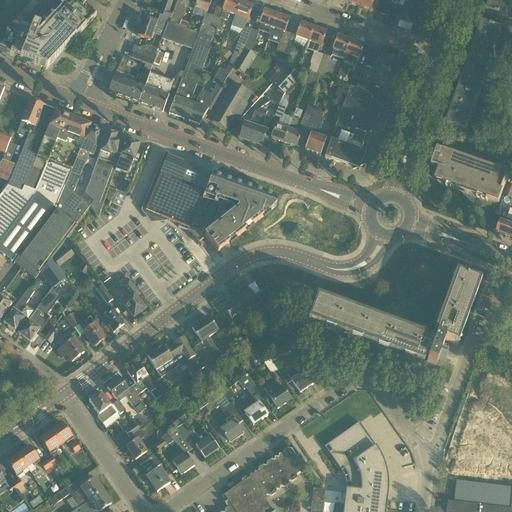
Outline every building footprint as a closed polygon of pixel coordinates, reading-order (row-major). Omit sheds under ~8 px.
[(80,33),(86,27),(82,24),(87,19),(90,22),(96,16),(77,0),(74,0),(42,36),(38,35),(37,34),(40,27),(33,25),(31,32),(29,35),(11,28),(5,36),(7,38),(0,48),(0,52),(35,66),(35,65),(46,70),(64,51),(64,50),(64,51),(65,50),(65,49),(70,44),(76,38),(75,38),(80,33)] [(169,19),(171,20),(173,14),(169,12),(173,0),(163,0),(158,15),(159,16),(169,19)] [(173,14),(171,20),(170,23),(179,27),(186,7),(188,8),(190,0),(197,2),(197,0),(183,0),(181,5),(177,4),(173,14)] [(207,12),(209,6),(210,7),(211,0),(197,0),(197,2),(194,8),(207,12)] [(226,22),(229,14),(235,16),(240,2),(232,0),(226,0),(222,12),(220,19),(213,17),(209,28),(220,32),(224,21),(226,22)] [(373,0),(359,0),(357,6),(370,11),(373,0)] [(423,1),(419,0),(406,0),(404,8),(419,14),(423,1)] [(511,0),(491,0),(487,13),(506,19),(511,2),(511,0)] [(244,49),(251,30),(244,28),(247,20),(248,21),(252,7),(240,2),(235,16),(231,27),(242,31),(236,47),(244,49)] [(384,2),(383,5),(379,14),(386,16),(390,4),(384,2)] [(414,26),(419,14),(404,8),(399,21),(414,26)] [(258,31),(270,35),(276,15),(264,11),(259,24),(260,25),(258,31)] [(209,28),(213,17),(205,14),(199,33),(206,36),(209,28)] [(283,32),(285,33),(289,20),(276,15),(270,35),(281,39),(283,32)] [(0,16),(0,42),(5,36),(11,28),(15,24),(4,16),(2,18),(0,16)] [(157,21),(155,27),(165,30),(169,19),(159,16),(157,21)] [(142,22),(137,37),(150,41),(155,27),(157,21),(149,18),(147,24),(142,22)] [(182,47),(188,30),(179,27),(170,23),(168,23),(162,39),(182,47)] [(288,43),(284,54),(284,55),(282,60),(292,63),(298,47),(306,50),(313,28),(300,24),(293,45),(288,43)] [(477,39),(477,38),(475,43),(476,43),(471,58),(490,65),(502,31),(483,24),(477,39)] [(313,28),(306,50),(313,52),(310,63),(312,64),(309,72),(316,75),(323,56),(317,54),(320,46),(322,46),(326,33),(313,28)] [(251,30),(244,49),(252,52),(258,33),(251,30)] [(168,115),(188,122),(195,106),(190,104),(211,46),(209,45),(213,39),(206,36),(199,33),(184,73),(181,80),(177,93),(168,115)] [(332,50),(333,50),(331,56),(344,61),(346,55),(345,55),(350,41),(337,37),(332,50)] [(284,54),(288,43),(280,41),(276,52),(284,54)] [(345,55),(346,55),(359,59),(363,46),(350,41),(345,55)] [(244,49),(236,47),(230,64),(233,68),(239,58),(244,49)] [(384,56),(379,71),(396,77),(401,63),(392,60),(395,52),(381,47),(379,54),(384,56)] [(377,51),(370,49),(364,66),(371,68),(377,51)] [(234,68),(244,74),(255,56),(254,55),(256,53),(245,50),(234,68)] [(144,52),(142,57),(153,61),(155,56),(144,52)] [(163,55),(157,53),(153,64),(159,66),(163,55)] [(330,58),(323,56),(316,75),(323,77),(330,58)] [(140,63),(151,67),(153,61),(142,57),(140,63)] [(466,72),(465,72),(463,77),(464,77),(459,92),(478,99),(490,65),(471,58),(466,72)] [(284,63),(274,74),(278,78),(288,66),(289,65),(284,63)] [(288,66),(278,78),(272,85),(284,95),(300,77),(288,66)] [(363,69),(356,67),(352,78),(359,80),(363,69)] [(197,99),(195,106),(188,122),(199,126),(208,111),(229,74),(220,69),(212,83),(216,85),(210,96),(202,91),(197,99)] [(379,71),(374,84),(374,85),(383,88),(391,91),(396,77),(379,71)] [(174,82),(162,77),(150,73),(149,78),(139,104),(163,113),(174,82)] [(137,86),(131,101),(139,104),(149,78),(141,76),(138,84),(140,84),(139,87),(137,86)] [(137,86),(113,77),(108,93),(131,101),(137,86)] [(358,81),(356,88),(380,97),(383,88),(374,85),(374,84),(370,83),(370,85),(358,81)] [(243,101),(247,94),(233,86),(212,122),(225,130),(233,117),(237,119),(240,118),(248,104),(243,101)] [(380,97),(356,88),(350,86),(334,130),(351,136),(355,125),(373,131),(382,106),(381,106),(384,98),(380,97)] [(453,106),(451,111),(452,111),(447,126),(466,133),(478,99),(459,92),(454,106),(453,106)] [(282,99),(279,106),(285,108),(286,109),(288,104),(286,100),(282,99)] [(2,161),(0,163),(0,179),(9,183),(10,182),(25,188),(37,192),(38,193),(55,207),(56,208),(64,187),(65,188),(70,175),(71,173),(83,144),(84,140),(89,129),(90,126),(55,111),(29,101),(20,122),(21,122),(16,135),(23,138),(26,131),(30,133),(16,166),(10,164),(16,147),(9,144),(6,154),(5,154),(2,161)] [(281,120),(285,108),(279,106),(274,117),(281,120)] [(311,119),(307,129),(312,131),(305,151),(319,156),(325,140),(317,138),(324,120),(321,119),(323,113),(307,107),(304,116),(311,119)] [(259,109),(254,113),(260,115),(250,144),(261,148),(267,132),(261,130),(266,117),(265,116),(267,112),(259,109)] [(295,133),(301,115),(302,112),(296,109),(292,119),(283,143),(296,148),(301,135),(295,133)] [(238,140),(250,144),(260,115),(254,113),(249,125),(244,123),(238,140)] [(311,119),(304,116),(300,126),(307,129),(311,119)] [(292,119),(287,117),(283,127),(278,125),(277,127),(275,126),(271,139),(283,143),(292,119)] [(373,131),(355,125),(351,136),(334,130),(324,158),(330,160),(331,159),(359,169),(358,170),(359,171),(373,131)] [(94,148),(94,147),(95,147),(101,132),(100,131),(99,129),(96,128),(95,129),(93,128),(93,130),(89,129),(84,140),(83,144),(71,173),(80,177),(89,156),(93,157),(96,149),(94,148)] [(107,135),(85,195),(93,202),(91,206),(97,218),(116,168),(125,143),(122,142),(123,141),(123,139),(121,139),(120,140),(115,139),(116,136),(108,133),(107,135)] [(0,152),(5,154),(6,154),(9,144),(11,139),(0,134),(0,152)] [(131,183),(132,182),(138,165),(133,163),(139,146),(134,144),(126,141),(125,143),(116,168),(116,169),(115,171),(126,175),(124,180),(131,183)] [(502,192),(508,175),(506,179),(446,158),(447,154),(438,150),(432,167),(435,168),(434,172),(439,174),(437,181),(457,188),(456,190),(457,190),(478,198),(478,196),(498,203),(502,192)] [(145,211),(189,229),(205,194),(212,176),(211,175),(168,157),(161,173),(145,211)] [(79,179),(70,175),(65,188),(64,187),(56,208),(56,210),(76,226),(83,217),(91,206),(93,202),(85,195),(84,194),(79,200),(73,194),(79,179)] [(274,198),(221,179),(214,176),(212,176),(205,194),(189,229),(190,229),(188,232),(190,233),(198,244),(199,244),(206,238),(213,247),(218,253),(276,207),(274,198)] [(0,243),(38,193),(37,192),(25,188),(10,182),(9,183),(8,187),(0,197),(0,243)] [(55,207),(38,193),(0,243),(0,253),(13,263),(55,207)] [(35,281),(41,274),(51,260),(62,246),(77,226),(76,226),(56,210),(14,264),(35,281)] [(511,216),(504,214),(501,222),(501,221),(496,232),(511,238),(511,216)] [(51,289),(36,310),(44,316),(58,297),(66,308),(76,294),(51,260),(41,274),(51,289)] [(316,301),(308,321),(361,340),(423,363),(424,359),(427,360),(426,362),(436,366),(444,342),(454,345),(477,283),(457,276),(432,344),(316,301)] [(133,318),(144,310),(135,298),(139,295),(129,281),(127,278),(124,278),(118,283),(121,287),(129,298),(122,303),(133,318)] [(109,296),(109,295),(106,292),(99,282),(93,286),(107,305),(112,300),(109,296)] [(19,313),(25,305),(28,301),(32,295),(34,292),(29,289),(23,297),(3,324),(8,327),(7,328),(8,330),(11,332),(13,333),(13,332),(13,331),(15,332),(24,319),(16,313),(17,311),(19,313)] [(236,329),(251,320),(255,317),(257,318),(265,312),(265,310),(260,302),(258,304),(250,291),(222,308),(236,329)] [(0,321),(12,305),(0,296),(0,321)] [(67,307),(62,314),(65,319),(73,330),(81,324),(73,313),(72,314),(67,307)] [(110,307),(107,310),(105,307),(96,314),(102,321),(101,321),(106,327),(108,326),(113,333),(115,332),(116,333),(119,331),(119,329),(124,325),(110,307)] [(36,327),(44,316),(36,310),(18,335),(30,343),(39,330),(36,327)] [(84,323),(89,329),(83,334),(93,348),(105,339),(100,333),(100,332),(90,318),(84,323)] [(199,353),(207,366),(221,357),(226,353),(221,346),(216,349),(208,338),(217,332),(208,318),(192,329),(201,343),(195,347),(199,353)] [(52,328),(44,340),(50,344),(58,333),(52,328)] [(68,344),(62,349),(72,362),(74,361),(74,362),(79,358),(79,357),(84,353),(70,334),(64,338),(68,344)] [(195,355),(189,346),(183,337),(174,343),(175,345),(166,351),(163,347),(147,358),(156,371),(159,376),(182,361),(192,376),(207,366),(199,353),(195,355)] [(269,359),(269,360),(273,365),(290,352),(286,346),(269,359)] [(273,365),(269,360),(264,364),(271,374),(277,370),(273,365)] [(152,397),(153,396),(156,400),(166,392),(157,381),(153,384),(138,365),(127,373),(137,386),(141,383),(152,397)] [(207,374),(214,370),(210,365),(204,369),(207,374)] [(289,377),(283,380),(287,385),(291,381),(300,394),(313,385),(301,367),(288,376),(289,377)] [(246,388),(252,397),(236,408),(242,416),(245,415),(253,426),(267,416),(259,405),(264,401),(259,394),(246,375),(238,382),(244,390),(246,388)] [(107,389),(115,400),(117,402),(113,405),(120,415),(125,411),(122,407),(129,402),(133,407),(138,413),(145,407),(131,388),(128,390),(119,379),(107,389)] [(264,389),(269,397),(277,409),(291,400),(282,387),(281,388),(276,380),(270,383),(271,384),(264,389)] [(119,419),(115,414),(116,414),(111,407),(100,393),(88,402),(98,416),(97,417),(106,429),(119,419)] [(217,409),(228,401),(223,394),(211,402),(217,409)] [(229,443),(229,442),(242,433),(243,433),(238,425),(243,422),(240,418),(237,413),(225,422),(228,425),(215,433),(223,444),(227,441),(229,443)] [(129,438),(137,432),(140,430),(136,424),(125,432),(129,438)] [(184,424),(176,430),(183,440),(188,437),(204,460),(218,450),(205,431),(197,437),(195,435),(193,431),(190,433),(184,424)] [(385,508),(387,495),(387,485),(386,474),(384,464),(380,455),(375,446),(376,446),(375,444),(374,445),(372,447),(356,424),(327,444),(343,467),(347,474),(349,482),(349,490),(346,511),(381,511),(382,510),(385,510),(386,510),(386,508),(385,508)] [(63,425),(51,433),(60,446),(65,443),(66,444),(73,439),(63,425)] [(176,430),(168,435),(173,442),(174,443),(175,445),(176,445),(183,440),(176,430)] [(60,446),(51,433),(40,441),(49,455),(56,451),(55,450),(60,446)] [(156,453),(173,442),(168,435),(167,434),(160,439),(162,440),(152,447),(156,453)] [(126,448),(135,461),(147,453),(138,440),(126,448)] [(80,450),(76,444),(71,448),(75,454),(80,450)] [(18,455),(27,468),(30,474),(36,470),(33,466),(39,462),(30,448),(18,455)] [(267,496),(271,497),(275,493),(276,490),(279,491),(280,487),(283,488),(287,485),(288,481),(291,482),(296,479),(297,475),(299,473),(304,474),(307,471),(308,467),(300,455),(296,457),(291,450),(287,449),(283,452),(282,455),(279,454),(278,458),(275,457),(274,461),(270,460),(266,463),(266,466),(262,466),(258,469),(258,472),(254,472),(253,475),(250,474),(249,478),(246,477),(242,480),(241,484),(240,483),(240,484),(237,486),(236,486),(236,487),(233,489),(232,488),(232,489),(232,490),(229,492),(228,491),(227,492),(228,493),(224,495),(224,494),(223,495),(228,501),(231,502),(230,507),(229,507),(225,510),(224,511),(272,511),(264,501),(266,500),(267,496)] [(194,467),(185,454),(183,456),(167,467),(173,474),(177,471),(181,476),(182,475),(184,477),(189,473),(188,471),(194,467)] [(27,468),(18,455),(7,463),(16,478),(23,473),(22,472),(27,468)] [(158,455),(150,460),(156,468),(163,463),(158,455)] [(46,462),(51,468),(53,472),(54,471),(55,473),(60,470),(56,464),(57,464),(52,458),(46,462)] [(51,468),(46,462),(41,466),(46,472),(51,468)] [(157,493),(160,491),(170,484),(159,469),(146,478),(157,493)] [(13,484),(18,491),(20,494),(26,491),(19,480),(13,484)] [(68,487),(53,498),(54,498),(49,501),(53,506),(69,495),(79,509),(83,506),(102,492),(94,480),(81,489),(75,494),(73,491),(72,492),(68,487)] [(13,484),(8,488),(12,494),(18,491),(13,484)] [(311,504),(322,505),(324,490),(313,489),(311,504)] [(102,492),(83,506),(87,511),(100,511),(111,504),(102,492)] [(511,511),(511,505),(511,510),(454,503),(453,511),(511,511)]
